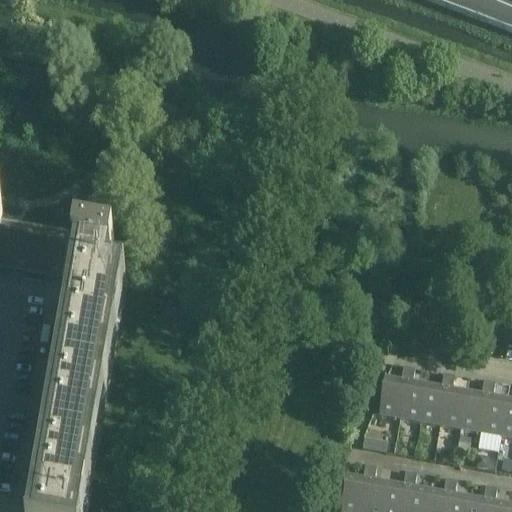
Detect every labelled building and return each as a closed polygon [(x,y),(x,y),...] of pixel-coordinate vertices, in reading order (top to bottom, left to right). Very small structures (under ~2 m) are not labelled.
[(0,268),(7,270),(13,236),(11,236),(1,234),(3,221),(0,220),(0,268)] [(86,511),(124,298),(126,298),(127,296),(124,296),(126,284),(113,281),(115,267),(117,254),(80,247),(79,250),(70,248),(67,248),(60,286),(63,286),(76,288),(73,304),(71,314),(36,511),(86,511)] [(404,371),(402,379),(413,381),(415,373),(404,371)] [(442,386),(453,388),(455,380),(444,378),(442,386)] [(413,381),(402,379),(401,388),(385,385),(379,419),(400,422),(406,389),(412,389),(413,381)] [(484,385),(483,393),(494,395),(495,387),(484,385)] [(426,392),(420,426),(440,429),(446,396),(452,397),(453,388),(442,386),(441,395),(426,392)] [(400,422),(420,426),(426,392),(412,389),(406,389),(400,422)] [(481,402),(466,399),(461,433),(481,436),(487,403),(492,404),(494,395),(483,393),(481,402)] [(466,399),(452,397),(446,396),(440,429),(461,433),(466,399)] [(481,436),(501,440),(507,406),(492,404),(487,403),(481,436)] [(511,407),(507,406),(501,440),(511,441),(511,407)] [(366,469),(364,477),(375,479),(376,471),(366,469)] [(406,476),(404,484),(415,486),(417,478),(406,476)] [(375,479),(364,477),(363,486),(347,483),(342,511),(363,511),(368,487),(373,488),(375,479)] [(444,491),(456,493),(457,485),(446,483),(444,491)] [(403,493),(388,490),(384,511),(405,511),(408,494),(414,495),(415,486),(404,484),(403,493)] [(363,511),(384,511),(388,490),(373,488),(368,487),(363,511)] [(485,499),(496,501),(497,492),(486,490),(485,499)] [(428,497),(425,511),(446,511),(449,501),(454,502),(456,493),(444,491),(443,500),(428,497)] [(405,511),(425,511),(428,497),(414,495),(408,494),(405,511)] [(469,504),(467,511),(488,511),(489,508),(494,509),(496,501),(485,499),(483,507),(469,504)] [(467,511),(469,504),(454,502),(449,501),(446,511),(467,511)]
